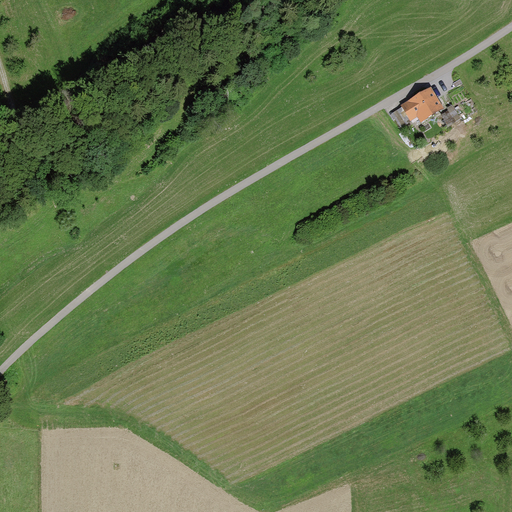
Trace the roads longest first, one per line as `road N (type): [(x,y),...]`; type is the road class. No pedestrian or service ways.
road 1 (unclassified): [(511,24),(260,173),(91,285),(0,374)]
road 2 (unclassified): [(239,0),(145,47),(0,139)]
